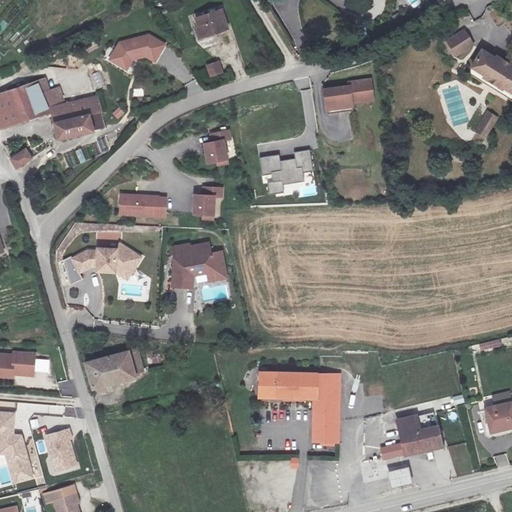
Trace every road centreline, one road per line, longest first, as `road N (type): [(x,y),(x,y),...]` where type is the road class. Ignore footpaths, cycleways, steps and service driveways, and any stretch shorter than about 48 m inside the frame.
road 1 (unclassified): [(462,0),(368,49),(159,116),(49,218),(40,253),(115,511)]
road 2 (secondary): [(511,477),(371,511)]
